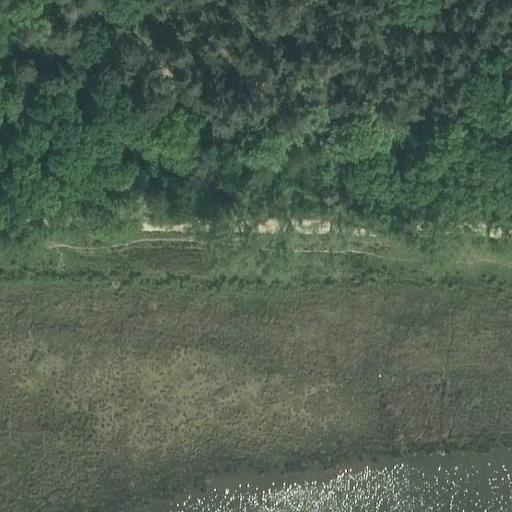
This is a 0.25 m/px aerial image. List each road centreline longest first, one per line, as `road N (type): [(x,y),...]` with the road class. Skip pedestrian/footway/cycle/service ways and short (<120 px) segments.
road 1 (track): [(511,228),(401,216),(0,210)]
road 2 (track): [(511,93),(481,223)]
